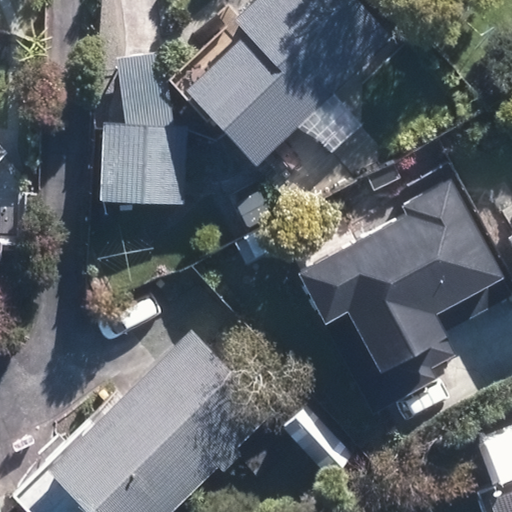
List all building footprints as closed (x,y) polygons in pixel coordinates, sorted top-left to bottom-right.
[(194,101),(197,98),(261,154),(395,3),(391,0),(276,0),(240,41),(220,24),(171,80),(194,101)] [(0,167),(16,150),(0,135),(0,44),(7,37),(0,30),(0,167)] [(188,124),(167,123),(171,47),(125,44),(121,118),(110,117),(106,196),(184,200),(188,124)] [(413,213),(308,264),(337,324),(362,312),(388,365),(454,333),(439,302),(502,272),(454,172),(405,196),(413,213)] [(272,181),(233,195),(250,242),(289,228),(272,181)] [(196,326),(25,494),(42,511),(176,511),(236,453),(258,476),(290,446),(267,423),(279,411),(196,326)] [(313,393),(282,423),(337,479),(368,449),(313,393)] [(511,511),(511,481),(473,494),(478,511),(511,511)] [(0,511),(8,511),(0,503),(0,511)]
